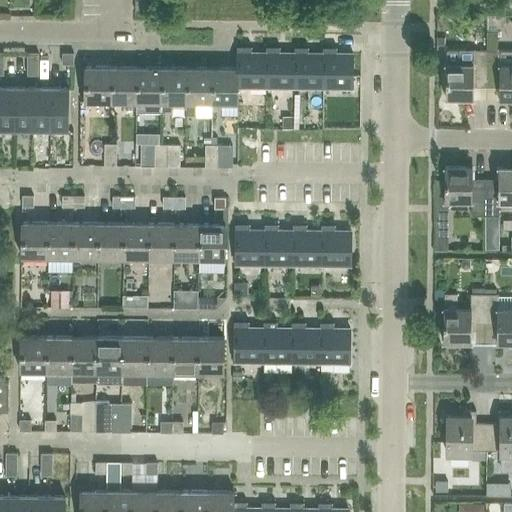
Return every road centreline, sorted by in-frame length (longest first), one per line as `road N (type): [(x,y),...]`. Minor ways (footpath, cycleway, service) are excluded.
road 1 (unclassified): [(392,383),(394,175)]
road 2 (residential): [(253,174),(394,175)]
road 3 (residential): [(391,448),(251,448)]
road 4 (unclassified): [(395,139),(396,0)]
road 5 (residential): [(0,32),(125,33)]
road 6 (residential): [(511,384),(392,383)]
